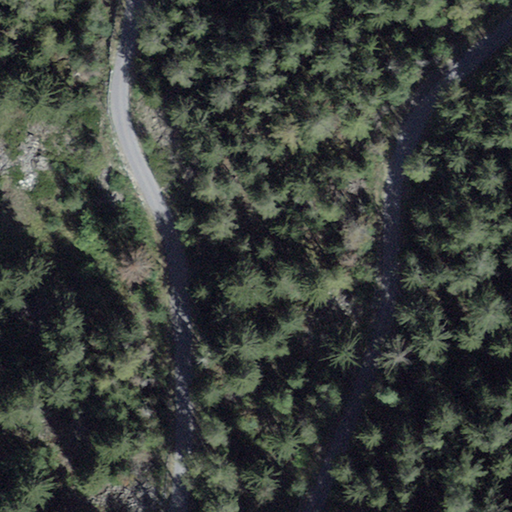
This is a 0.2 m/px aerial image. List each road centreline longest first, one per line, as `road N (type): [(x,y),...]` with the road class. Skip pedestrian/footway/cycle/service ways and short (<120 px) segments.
road 1 (unclassified): [(511,26),(426,95),(391,174),(392,293),(314,511)]
road 2 (unclassified): [(180,511),(186,340),(177,243),(137,167),(118,99),(140,0)]
